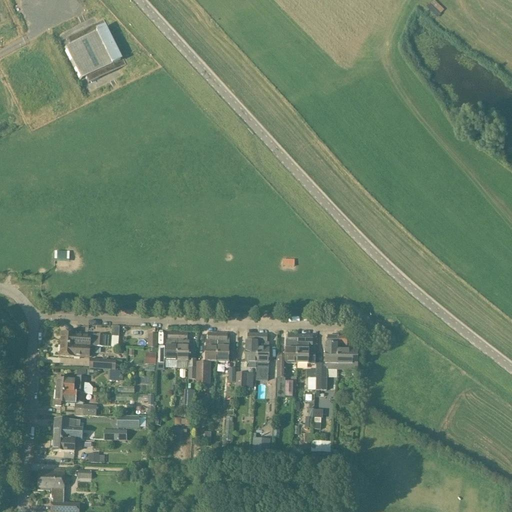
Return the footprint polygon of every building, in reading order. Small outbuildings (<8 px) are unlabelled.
[(88,84),(123,67),(126,65),(123,58),(120,59),(105,29),(108,28),(104,20),(66,39),(88,84)] [(68,261),(68,251),(54,251),(54,261),(68,261)] [(62,333),(61,345),(90,347),(96,348),(96,347),(111,348),(112,337),(91,335),(91,337),(77,336),(77,335),(62,333)] [(165,361),(177,362),(178,333),(168,333),(168,341),(166,341),(166,346),(165,361)] [(178,333),(177,362),(177,369),(188,369),(188,380),(196,380),(196,368),(196,360),(189,360),(189,342),(187,342),(188,333),(178,333)] [(206,363),(217,363),(217,334),(208,334),(208,341),(206,341),(206,363)] [(229,334),(217,334),(217,363),(229,363),(229,334)] [(147,349),(157,349),(157,335),(148,335),(147,349)] [(246,364),(258,364),(258,335),(248,335),(248,344),(247,344),(246,364)] [(268,336),(258,335),(258,364),(269,364),(269,349),(268,349),(268,336)] [(287,365),(297,365),(297,336),(289,336),(288,342),(286,342),(286,350),(285,359),(278,358),(277,378),(286,379),(287,365)] [(313,336),(297,336),(297,365),(315,365),(315,349),(310,349),(310,346),(313,346),(313,336)] [(338,351),(338,346),(338,337),(338,336),(328,336),(328,345),(326,345),(325,363),(316,363),(316,389),(327,389),(327,370),(337,370),(338,351)] [(347,337),(338,337),(338,346),(347,346),(347,337)] [(89,359),(90,347),(61,345),(60,357),(89,359)] [(358,352),(338,351),(337,370),(357,371),(358,352)] [(156,365),(156,353),(144,353),(144,365),(156,365)] [(89,370),(115,371),(116,361),(90,360),(89,370)] [(196,384),(210,385),(211,363),(197,363),(196,384)] [(77,371),(77,377),(77,384),(75,384),(75,382),(63,381),(63,379),(57,378),(57,391),(85,393),(92,394),(93,388),(89,384),(86,384),(86,378),(87,371),(77,371)] [(246,388),(247,374),(237,374),(236,388),(246,388)] [(234,384),(225,383),(222,411),(231,412),(234,384)] [(194,390),(185,390),(183,407),(193,408),(194,390)] [(84,406),(85,393),(57,391),(56,407),(62,407),(62,404),(76,405),(75,414),(96,415),(97,406),(84,406)] [(154,406),(154,394),(117,395),(117,407),(154,406)] [(306,417),(305,428),(313,428),(313,417),(306,417)] [(119,430),(128,430),(139,430),(139,419),(119,419),(118,430),(119,430)] [(55,429),(54,440),(74,441),(81,442),(82,433),(75,432),(76,422),(61,421),(60,429),(55,429)] [(104,431),(104,441),(127,441),(127,431),(104,431)] [(74,449),(74,441),(54,440),(54,452),(68,453),(68,449),(74,449)] [(268,468),(270,443),(253,442),(251,467),(268,468)] [(311,453),(331,453),(331,442),(311,442),(311,453)] [(89,454),(88,463),(104,463),(105,455),(89,454)] [(52,491),(52,500),(53,500),(53,504),(52,504),(51,511),(79,511),(79,504),(64,504),(65,470),(55,469),(55,471),(38,471),(38,491),(52,491)] [(78,471),(77,481),(91,481),(91,471),(78,471)]
